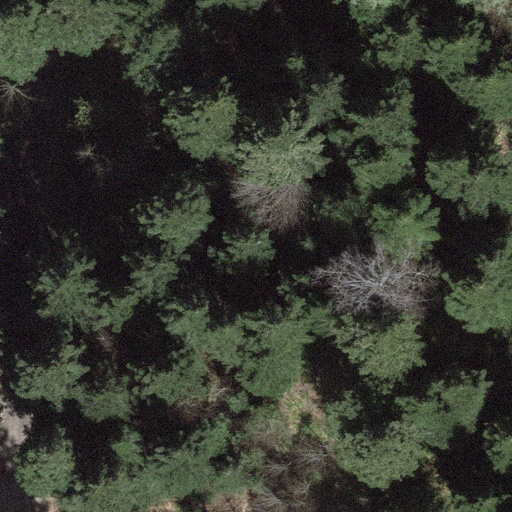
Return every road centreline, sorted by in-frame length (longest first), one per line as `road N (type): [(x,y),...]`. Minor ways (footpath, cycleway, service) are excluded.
road 1 (track): [(16,511),(20,231),(0,170)]
road 2 (track): [(20,231),(49,102),(55,0)]
